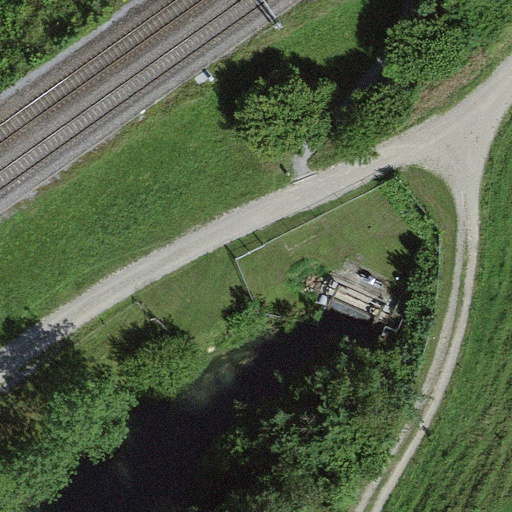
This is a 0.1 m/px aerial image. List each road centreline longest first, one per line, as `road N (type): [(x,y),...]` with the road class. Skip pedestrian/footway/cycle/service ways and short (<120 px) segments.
road 1 (track): [(0,373),(215,237),(469,132),(511,83)]
road 2 (track): [(469,132),(473,229),(458,336),(373,511)]
